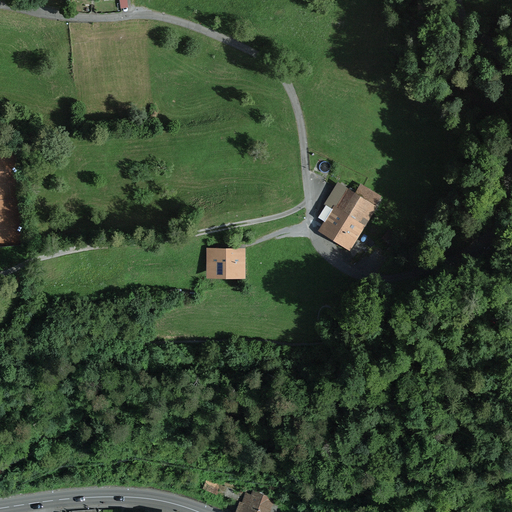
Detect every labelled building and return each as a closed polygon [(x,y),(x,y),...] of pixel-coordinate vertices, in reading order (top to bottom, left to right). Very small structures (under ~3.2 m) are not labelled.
[(337,186),(326,204),(334,209),(322,229),(349,246),(379,198),(360,186),(354,196),(337,186)] [(396,234),(389,229),(382,238),(389,243),(396,234)] [(210,252),(210,272),(242,272),(242,252),(210,252)] [(208,479),(204,488),(216,493),(220,484),(208,479)] [(236,511),(279,511),(275,508),(277,504),(272,501),(263,495),(254,491),(252,495),(246,493),(241,505),(240,505),(236,511)]
